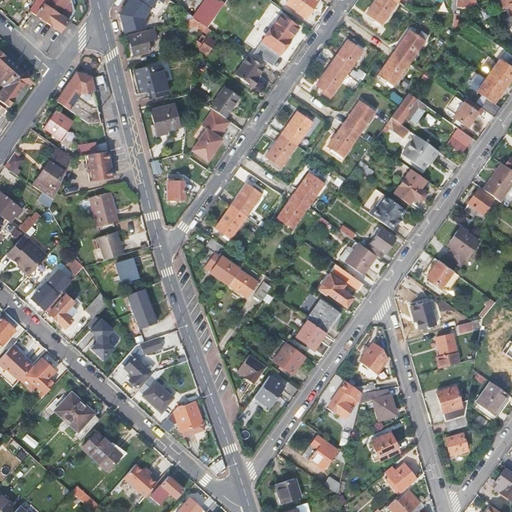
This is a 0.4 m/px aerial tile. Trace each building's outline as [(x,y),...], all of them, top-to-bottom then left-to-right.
[(34,0),(37,2),(30,12),(59,32),(65,23),(73,11),(69,0),(34,0)] [(129,0),(119,15),(124,33),(145,27),(144,19),(150,10),(155,13),(164,0),(129,0)] [(218,0),(205,0),(193,18),(207,28),(224,4),(218,0)] [(289,0),(287,4),(297,11),(297,12),(305,18),(318,0),(317,0),(289,0)] [(394,0),(376,0),(367,13),(381,24),(397,1),(394,0)] [(162,18),(164,22),(160,22),(162,27),(184,21),(181,13),(162,18)] [(281,14),(254,53),(272,65),(299,27),(281,14)] [(127,38),(132,56),(150,52),(148,43),(156,41),(153,29),(136,33),(136,36),(127,38)] [(409,30),(394,52),(409,62),(424,40),(409,30)] [(200,44),(198,48),(208,54),(215,43),(204,36),(199,43),(200,44)] [(347,40),(332,63),(347,73),(364,48),(357,44),(356,46),(347,40)] [(394,52),(378,75),(392,85),(409,62),(394,52)] [(498,60),(487,76),(504,89),(511,77),(511,56),(506,52),(499,61),(498,60)] [(0,85),(2,87),(0,90),(0,101),(6,106),(10,100),(14,99),(25,85),(28,85),(27,73),(24,73),(18,68),(14,64),(6,57),(0,57),(0,85)] [(251,58),(238,77),(255,89),(261,82),(258,80),(266,69),(251,58)] [(332,63),(316,85),(331,95),(347,73),(332,63)] [(144,67),(133,71),(136,79),(139,79),(142,92),(149,90),(152,97),(168,93),(161,66),(146,71),(144,67)] [(56,101),(89,124),(100,123),(93,93),(92,91),(93,90),(90,77),(87,76),(80,74),(76,73),(56,101)] [(476,91),(486,99),(480,108),(480,109),(494,118),(500,109),(493,104),(504,89),(487,76),(476,91)] [(190,94),(206,105),(211,98),(192,84),(190,94)] [(224,87),(210,108),(213,110),(224,118),(238,97),(224,87)] [(407,93),(396,108),(390,117),(399,123),(404,116),(407,119),(417,106),(421,109),(424,105),(407,93)] [(463,104),(477,114),(480,109),(480,108),(467,99),(463,104)] [(359,102),(344,124),(358,134),(374,113),(359,102)] [(174,104),(151,110),(158,136),(168,133),(168,130),(180,126),(174,104)] [(463,104),(453,118),(467,128),(477,114),(463,104)] [(224,118),(213,110),(203,126),(208,129),(200,141),(206,145),(199,156),(208,162),(223,140),(220,138),(231,122),(224,118)] [(74,122),(57,111),(45,128),(54,135),(63,142),(70,132),(68,131),(74,122)] [(297,112),(282,134),(297,144),(312,123),(297,112)] [(344,124),(328,146),(343,157),(358,134),(344,124)] [(446,145),(460,155),(463,151),(472,139),(457,129),(446,145)] [(282,134),(266,156),(281,167),(297,144),(282,134)] [(433,162),(439,153),(418,137),(404,156),(423,171),(431,161),(433,162)] [(206,145),(200,141),(193,151),(199,156),(206,145)] [(78,149),(79,157),(87,156),(97,154),(96,146),(78,149)] [(59,149),(33,186),(43,193),(53,200),(56,193),(72,158),(59,149)] [(10,168),(14,162),(18,165),(23,159),(14,153),(6,165),(10,168)] [(110,181),(107,153),(97,154),(87,156),(89,167),(84,167),(85,175),(90,175),(91,184),(110,181)] [(501,164),(483,190),(500,202),(511,185),(511,171),(505,166),(501,164)] [(404,165),(386,190),(408,205),(414,198),(415,199),(417,200),(419,200),(420,200),(422,199),(422,197),(423,195),(423,193),(422,192),(421,191),(419,190),(426,181),(404,165)] [(309,174),(293,196),(308,206),(324,184),(309,174)] [(168,180),(168,200),(184,200),(184,180),(168,180)] [(247,184),(231,206),(246,216),(262,194),(247,184)] [(477,190),(467,204),(469,205),(464,211),(481,223),(486,217),(483,215),(493,201),(477,190)] [(0,215),(13,225),(24,208),(0,191),(0,215)] [(43,193),(38,201),(49,209),(53,200),(43,193)] [(90,199),(97,228),(118,223),(110,193),(90,199)] [(371,206),(366,213),(390,230),(404,210),(383,195),(374,207),(371,206)] [(293,196),(278,218),(292,228),(308,206),(293,196)] [(231,206),(216,228),(231,238),(246,216),(231,206)] [(30,217),(19,229),(26,234),(42,217),(37,213),(31,219),(30,217)] [(338,230),(350,238),(353,234),(341,226),(338,230)] [(379,229),(365,249),(375,256),(378,259),(381,255),(393,239),(379,229)] [(452,250),(447,257),(460,267),(478,242),(459,229),(447,246),(452,250)] [(96,241),(103,262),(120,257),(113,235),(96,241)] [(205,263),(211,267),(209,270),(227,283),(238,268),(215,253),(221,244),(211,237),(205,246),(213,252),(205,263)] [(23,238),(8,255),(20,267),(21,265),(24,269),(22,271),(29,277),(47,257),(30,241),(28,243),(23,238)] [(365,249),(357,244),(344,262),(361,275),(375,256),(365,249)] [(79,274),(84,268),(78,259),(72,263),(79,274)] [(133,259),(116,265),(123,285),(139,279),(133,259)] [(438,261),(427,277),(442,289),(448,293),(452,286),(459,277),(438,261)] [(329,271),(357,290),(361,284),(360,283),(340,269),(334,265),(329,271)] [(238,268),(227,283),(245,296),(255,281),(238,268)] [(43,287),(32,299),(45,311),(62,292),(70,284),(58,272),(44,287),(43,287)] [(329,274),(318,290),(324,295),(326,293),(345,307),(351,298),(340,290),(344,285),(329,274)] [(262,281),(252,295),(259,301),(265,291),(269,286),(262,281)] [(158,323),(145,289),(127,296),(141,330),(158,323)] [(45,311),(44,312),(64,330),(72,321),(69,319),(76,312),(71,307),(75,303),(62,292),(45,311)] [(101,295),(86,311),(94,318),(107,305),(101,295)] [(305,319),(306,320),(323,333),(337,313),(319,299),(305,319)] [(411,307),(417,331),(434,326),(428,302),(411,307)] [(0,318),(0,345),(0,346),(14,331),(0,318)] [(113,332),(101,321),(99,323),(94,318),(87,327),(91,331),(90,333),(94,337),(96,338),(96,344),(94,346),(90,351),(103,362),(114,350),(107,344),(107,339),(113,332)] [(294,336),(311,349),(323,333),(306,320),(294,336)] [(452,328),(454,333),(471,328),(469,323),(452,328)] [(488,325),(480,335),(486,339),(493,329),(488,325)] [(437,337),(441,356),(438,357),(441,369),(461,364),(452,333),(437,337)] [(164,349),(160,338),(142,346),(146,357),(164,349)] [(271,360),(290,374),(303,356),(284,342),(271,360)] [(371,345),(357,365),(375,378),(384,365),(382,364),(385,361),(380,352),(371,345)] [(0,359),(0,368),(4,372),(5,371),(18,382),(31,368),(18,355),(20,354),(12,346),(0,359)] [(236,370),(243,376),(242,377),(252,384),(265,366),(248,354),(236,370)] [(124,370),(132,378),(128,382),(136,390),(138,387),(141,390),(153,376),(134,359),(124,370)] [(45,395),(54,385),(48,380),(55,373),(41,360),(26,376),(32,381),(30,382),(45,395)] [(137,394),(143,399),(158,412),(162,407),(164,409),(172,400),(155,385),(162,378),(158,374),(154,376),(153,376),(141,390),(137,394)] [(267,376),(252,396),(266,406),(280,386),(267,376)] [(321,400),(327,404),(343,382),(338,378),(321,400)] [(354,389),(345,382),(327,406),(344,419),(356,402),(359,405),(359,404),(361,394),(354,389)] [(490,382),(475,403),(491,415),(507,394),(490,382)] [(354,389),(361,394),(375,391),(374,384),(354,389)] [(436,392),(444,423),(446,422),(457,419),(454,408),(460,407),(455,387),(436,392)] [(375,391),(361,394),(359,404),(372,401),(378,421),(396,416),(390,395),(389,395),(387,389),(375,391)] [(56,409),(79,430),(76,433),(82,438),(98,421),(92,416),(93,414),(70,393),(56,409)] [(251,399),(237,418),(244,423),(258,404),(251,399)] [(173,415),(177,425),(179,424),(183,433),(192,429),(198,444),(209,441),(195,402),(179,409),(173,415)] [(173,415),(162,428),(169,434),(177,425),(173,415)] [(446,422),(448,431),(467,426),(465,417),(457,419),(446,422)] [(81,449),(98,464),(113,447),(112,447),(111,448),(95,433),(81,449)] [(389,434),(370,443),(379,462),(399,453),(389,434)] [(462,434),(444,439),(449,455),(467,450),(462,434)] [(317,450),(308,461),(321,471),(335,451),(316,436),(310,445),(317,450)] [(98,464),(106,471),(121,454),(113,447),(98,464)] [(335,451),(346,459),(347,455),(337,448),(335,451)] [(394,473),(388,479),(401,494),(416,480),(402,465),(394,473)] [(142,472),(135,466),(122,479),(144,498),(145,497),(157,484),(148,477),(142,472)] [(497,484),(499,485),(496,490),(511,502),(511,474),(507,471),(497,484)] [(167,477),(149,498),(158,506),(169,494),(175,500),(183,491),(167,477)] [(295,480),(276,486),(282,505),(301,500),(295,480)] [(330,480),(325,487),(337,496),(339,486),(330,480)] [(71,493),(91,511),(93,511),(97,507),(76,488),(71,493)] [(0,511),(6,511),(12,506),(0,494),(0,511)] [(384,509),(386,511),(419,511),(421,510),(406,494),(396,503),(393,500),(384,509)] [(202,511),(189,500),(178,511),(202,511)]
